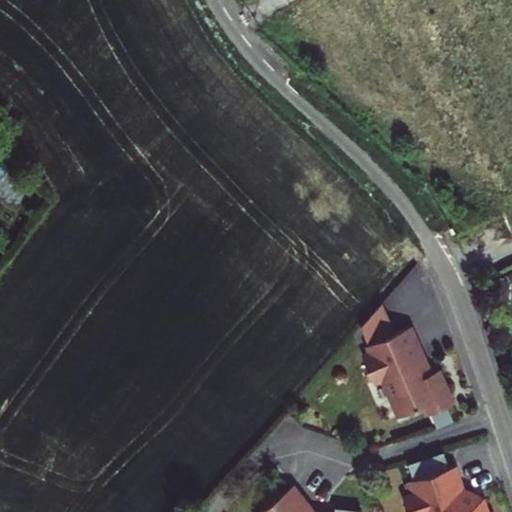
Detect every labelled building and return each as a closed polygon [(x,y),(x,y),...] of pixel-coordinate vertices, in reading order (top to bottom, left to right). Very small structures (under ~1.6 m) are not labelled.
[(487,297),(479,300),(483,312),(491,308),(487,297)] [(383,302),(374,312),(378,321),(389,316),(383,302)] [(362,326),(371,344),(396,332),(389,316),(378,321),(374,312),(362,326)] [(371,344),(370,345),(373,354),(365,357),(376,382),(385,378),(403,415),(428,404),(433,413),(455,403),(439,369),(433,372),(411,326),(396,332),(371,344)] [(408,462),(414,478),(450,466),(445,449),(408,462)] [(495,511),(494,509),(488,511),(484,497),(463,487),(455,464),(450,466),(414,478),(410,480),(414,493),(405,496),(410,511),(495,511)] [(361,511),(362,509),(336,506),(335,511),(310,511),(310,510),(311,510),(292,486),(259,511),(361,511)]
